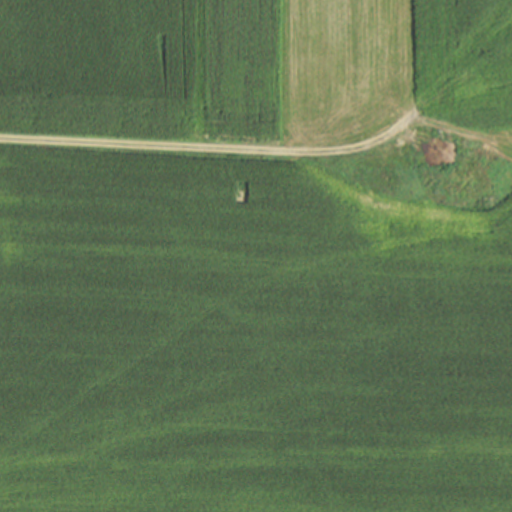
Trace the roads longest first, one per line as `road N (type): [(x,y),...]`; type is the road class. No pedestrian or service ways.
road 1 (primary): [(0,164),(128,287),(207,386),(284,511)]
road 2 (track): [(0,137),(330,149),(376,134),(401,109)]
